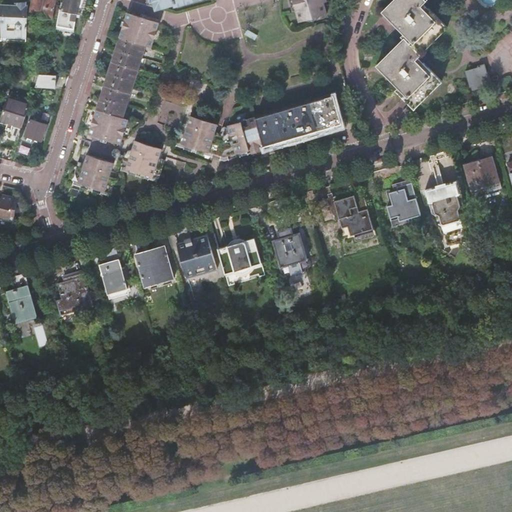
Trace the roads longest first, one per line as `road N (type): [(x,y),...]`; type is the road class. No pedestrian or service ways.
road 1 (track): [(0,446),(511,334)]
road 2 (residential): [(385,143),(54,242)]
road 3 (track): [(225,511),(511,445)]
road 4 (residential): [(107,0),(45,185)]
road 5 (residential): [(385,143),(352,64),(364,0)]
road 6 (residential): [(511,107),(385,143)]
